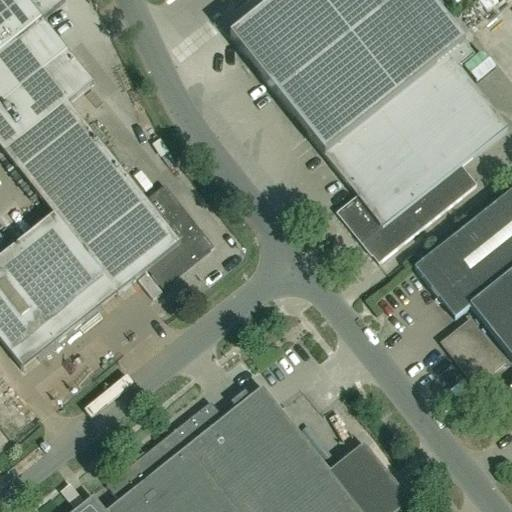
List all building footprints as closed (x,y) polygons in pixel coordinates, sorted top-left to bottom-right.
[(63,0),(0,0),(0,55),(41,22),(65,3),(63,0)] [(337,216),(348,229),(350,228),(359,239),(357,241),(378,267),(476,188),(461,170),(507,133),(459,72),(474,60),(426,0),(280,0),(229,41),(356,200),(337,216)] [(41,22),(0,55),(0,152),(53,219),(24,242),(0,260),(0,344),(7,354),(10,357),(23,373),(117,298),(133,284),(147,273),(162,292),(177,280),(174,278),(185,269),(188,272),(211,253),(214,251),(164,189),(145,204),(68,106),(93,86),(41,22)] [(511,362),(511,193),(414,271),(454,322),(470,309),(511,362)] [(430,258),(423,250),(415,257),(421,265),(430,258)] [(442,346),(455,362),(475,388),(504,366),(470,324),(442,346)] [(401,511),(410,505),(364,447),(329,474),(262,391),(224,421),(211,405),(106,488),(119,505),(110,511),(104,511),(94,499),(77,511),(401,511)]
